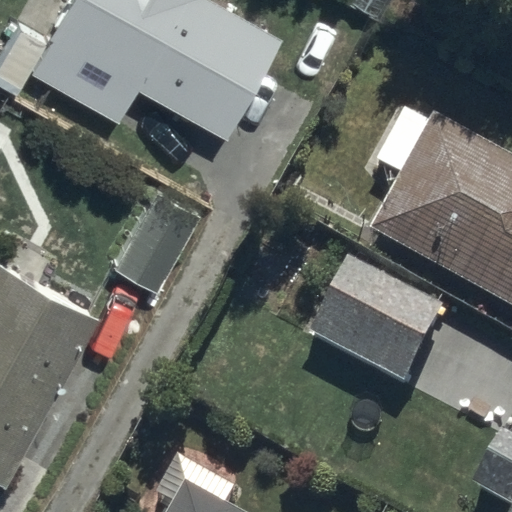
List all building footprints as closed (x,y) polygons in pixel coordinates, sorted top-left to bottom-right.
[(224,140),(287,36),(225,0),(67,0),(28,66),(120,122),(140,89),(224,140)] [(374,242),(511,315),(511,168),(435,128),(374,242)] [(112,271),(155,295),(203,210),(159,186),(112,271)] [(0,481),(6,485),(101,315),(0,258),(0,481)] [(313,343),(411,396),(448,329),(350,276),(313,343)] [(511,511),(511,449),(503,445),(472,500),(493,511),(511,511)] [(218,511),(194,498),(185,511),(218,511)]
